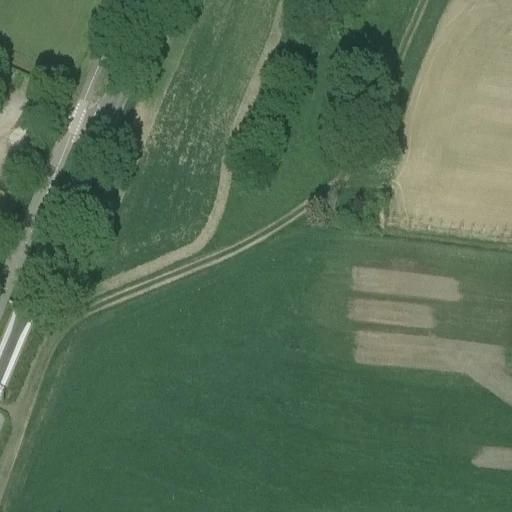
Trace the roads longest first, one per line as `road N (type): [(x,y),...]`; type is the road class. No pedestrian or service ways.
road 1 (track): [(0,490),(28,401),(62,330),(285,224),(340,181),(422,0)]
road 2 (tertiary): [(0,372),(99,135)]
road 3 (tertiary): [(99,135),(156,0)]
